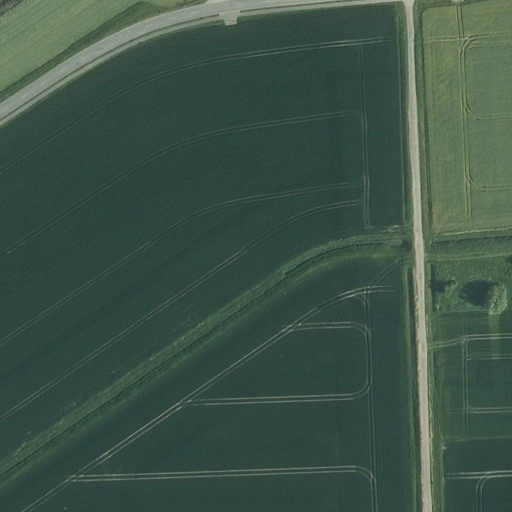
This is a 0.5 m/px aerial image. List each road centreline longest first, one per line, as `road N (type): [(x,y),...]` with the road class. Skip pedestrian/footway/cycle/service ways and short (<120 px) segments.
road 1 (unclassified): [(430,511),(408,0)]
road 2 (residential): [(0,112),(113,42),(221,7)]
